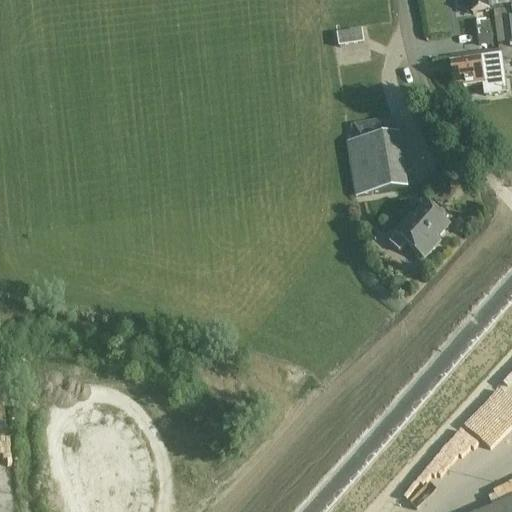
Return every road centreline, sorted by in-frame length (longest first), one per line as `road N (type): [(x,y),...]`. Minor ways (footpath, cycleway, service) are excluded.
road 1 (unclassified): [(312,511),(511,291)]
road 2 (unclassified): [(511,202),(429,100),(402,0)]
